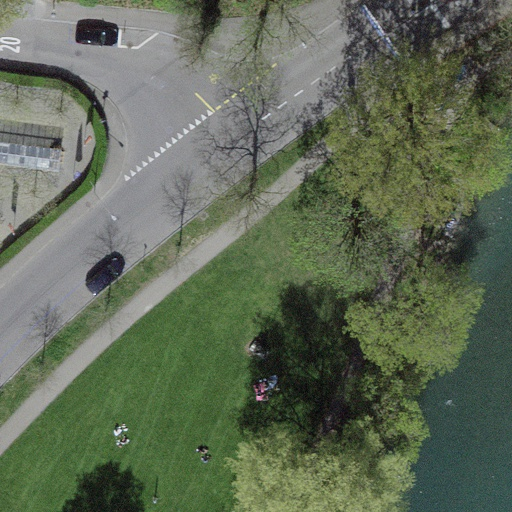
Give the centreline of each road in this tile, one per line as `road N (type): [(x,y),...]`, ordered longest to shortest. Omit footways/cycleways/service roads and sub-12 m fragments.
road 1 (residential): [(229,139),(0,335)]
road 2 (residential): [(0,40),(129,63),(189,101),(229,139)]
road 3 (residential): [(428,0),(229,139)]
